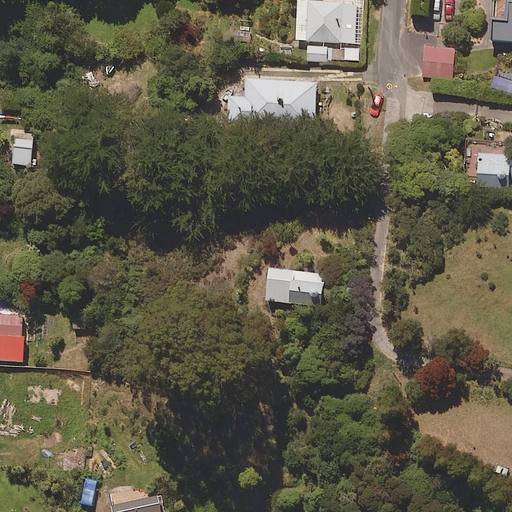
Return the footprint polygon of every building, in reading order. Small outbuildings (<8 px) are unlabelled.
[(360,1),(330,0),(307,0),(305,58),(357,61),(360,1)] [(441,0),(432,0),(431,18),(439,19),(441,0)] [(511,0),(507,0),(507,20),(493,20),(493,41),(511,41),(511,0)] [(455,48),(426,45),(423,76),(452,79),(455,48)] [(317,79),(248,76),(247,94),(230,93),(229,124),(264,126),(315,129),(317,79)] [(34,131),(15,130),(13,163),(32,164),(34,131)] [(511,172),(511,150),(481,147),(476,183),(510,187),(511,172)] [(326,271),(271,264),(266,300),(321,307),(326,271)]
